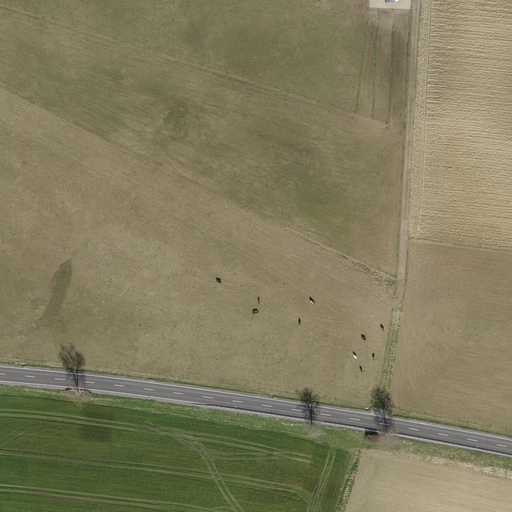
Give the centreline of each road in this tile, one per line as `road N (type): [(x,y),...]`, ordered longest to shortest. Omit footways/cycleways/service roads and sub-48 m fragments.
road 1 (secondary): [(0,373),(350,417),(511,447)]
road 2 (track): [(418,0),(402,270),(378,422)]
